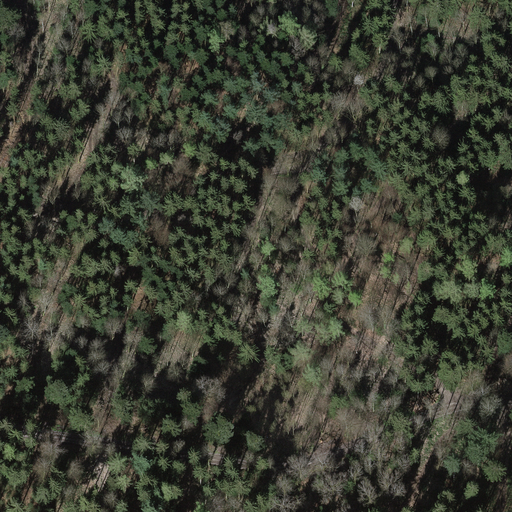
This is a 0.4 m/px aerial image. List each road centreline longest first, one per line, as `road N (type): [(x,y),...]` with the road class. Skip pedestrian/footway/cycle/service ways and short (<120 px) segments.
road 1 (track): [(0,428),(240,465),(297,465)]
road 2 (track): [(460,412),(297,465)]
